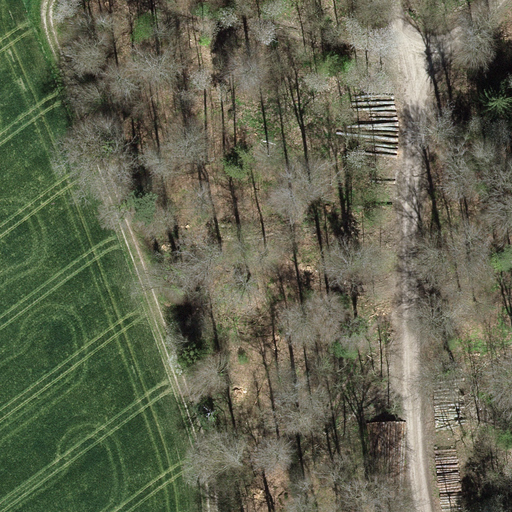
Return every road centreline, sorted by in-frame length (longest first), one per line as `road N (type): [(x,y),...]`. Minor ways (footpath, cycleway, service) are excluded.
road 1 (track): [(212,511),(209,450),(52,38),(51,0)]
road 2 (track): [(392,0),(420,66),(408,376),(425,511)]
